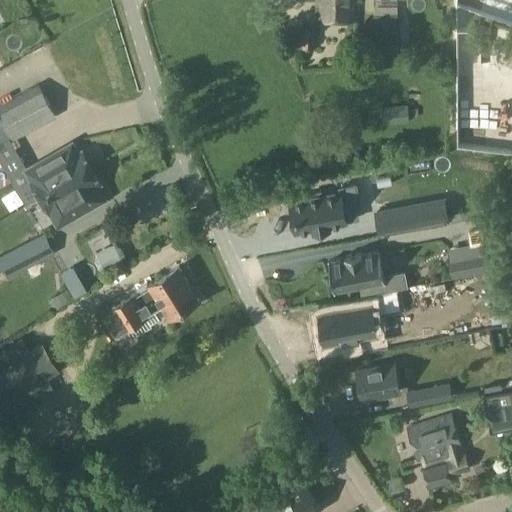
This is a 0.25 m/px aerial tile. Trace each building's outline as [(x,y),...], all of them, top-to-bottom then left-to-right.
[(317,0),(316,18),(358,20),(358,0),(317,0)] [(397,6),(372,6),(373,36),(398,35),(397,6)] [(314,30),(304,30),(304,49),(314,48),(314,30)] [(39,84),(0,104),(0,113),(11,135),(13,139),(56,116),(39,84)] [(408,105),(381,107),(383,123),(409,121),(408,105)] [(0,113),(0,141),(11,135),(0,113)] [(73,142),(26,169),(59,225),(88,208),(85,203),(102,193),(97,185),(101,183),(82,151),(79,153),(73,142)] [(310,197),(291,200),(297,230),(314,227),(314,230),(330,227),(330,224),(346,221),(346,220),(359,217),(356,204),(344,206),(341,191),(322,195),(321,190),(309,193),(310,197)] [(444,199),(377,211),(381,231),(384,231),(384,234),(448,222),(444,199)] [(52,254),(43,235),(0,257),(0,272),(5,270),(9,276),(52,254)] [(123,262),(115,248),(97,258),(104,272),(123,262)] [(489,269),(486,250),(450,257),(454,275),(489,269)] [(346,257),(329,261),(334,290),(362,285),(364,295),(407,286),(404,272),(384,276),(380,251),(362,254),(362,252),(346,255),(346,257)] [(134,293),(113,306),(98,315),(111,336),(126,327),(162,304),(170,317),(200,298),(179,265),(149,284),(150,284),(135,294),(134,293)] [(368,303),(323,312),(329,342),(380,332),(377,314),(405,308),(401,288),(367,294),(368,303)] [(69,301),(63,291),(53,297),(59,307),(69,301)] [(475,329),(471,309),(433,317),(437,337),(475,329)] [(0,406),(47,376),(59,369),(42,343),(31,350),(0,370),(0,406)] [(394,364),(358,371),(364,398),(400,391),(394,364)] [(0,406),(10,422),(57,392),(47,376),(0,406)] [(442,399),(439,385),(408,391),(411,405),(442,399)] [(511,401),(510,391),(484,396),(488,423),(511,418),(511,401)] [(452,414),(408,428),(418,459),(425,456),(427,463),(446,457),(445,456),(448,455),(453,472),(469,467),(465,454),(464,454),(461,445),(462,445),(452,414)] [(447,464),(424,471),(430,489),(453,482),(447,464)] [(385,480),(389,491),(402,487),(399,476),(385,480)] [(305,483),(260,510),(261,511),(314,511),(321,508),(305,483)]
